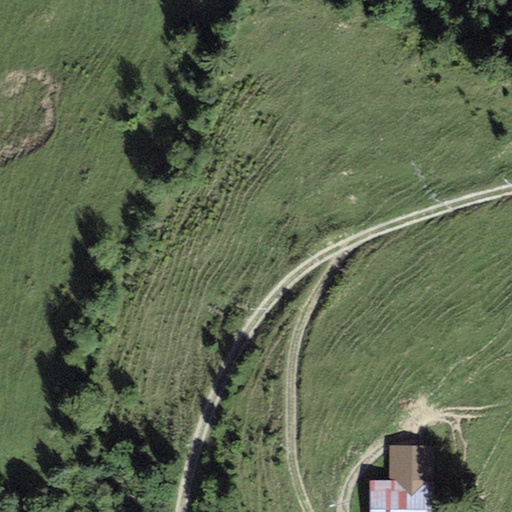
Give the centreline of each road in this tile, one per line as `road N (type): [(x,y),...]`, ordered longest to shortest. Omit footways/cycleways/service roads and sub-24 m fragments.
road 1 (track): [(511,186),(339,242),(269,292),(195,424),(174,511)]
road 2 (track): [(339,242),(299,312),(285,365),(285,432),(308,511)]
road 3 (track): [(344,511),(354,468),(401,422),(429,410)]
